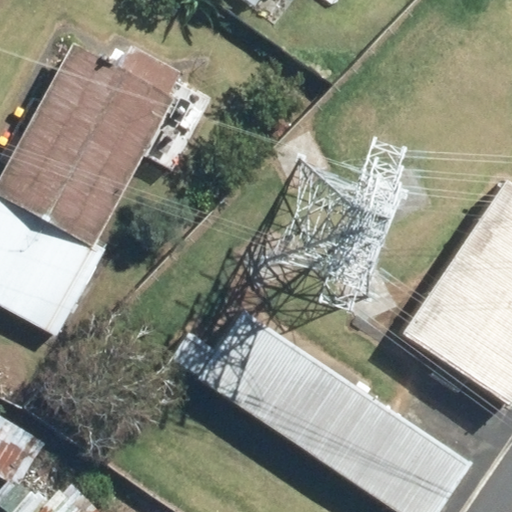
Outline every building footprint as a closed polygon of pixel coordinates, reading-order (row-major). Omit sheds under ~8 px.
[(213,0),(230,12),(239,0),(213,0)] [(70,50),(0,186),(0,299),(46,323),(162,97),(70,50)] [(389,332),(487,403),(511,367),(511,201),(494,188),(389,332)] [(237,320),(194,383),(385,511),(441,511),(467,475),(237,320)] [(14,479),(36,454),(0,421),(0,487),(3,490),(14,479)] [(3,490),(0,493),(0,511),(92,511),(61,483),(42,504),(14,479),(3,490)]
